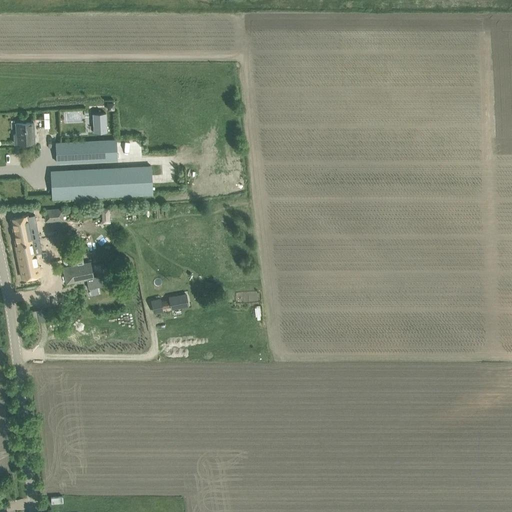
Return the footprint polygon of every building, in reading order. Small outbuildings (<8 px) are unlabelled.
[(105,113),(92,113),(93,133),(106,132),(105,113)] [(15,143),(34,142),(33,122),(16,123),(17,134),(14,134),(15,143)] [(118,139),(56,142),(57,162),(118,159),(118,139)] [(151,162),(51,167),(52,199),(152,194),(151,162)] [(100,208),(101,213),(101,214),(102,221),(101,222),(101,224),(111,223),(110,207),(100,208)] [(45,221),(63,220),(62,208),(45,209),(45,221)] [(27,212),(10,216),(15,241),(32,238),(32,235),(31,235),(29,225),(30,225),(36,223),(34,212),(27,214),(27,212)] [(40,272),(32,238),(15,241),(23,276),(40,272)] [(139,257),(131,259),(136,279),(144,277),(139,257)] [(94,277),(91,262),(63,267),(66,283),(94,277)] [(160,298),(150,300),(153,314),(163,312),(162,310),(170,308),(170,310),(188,307),(186,293),(168,297),(168,299),(160,300),(160,298)]
